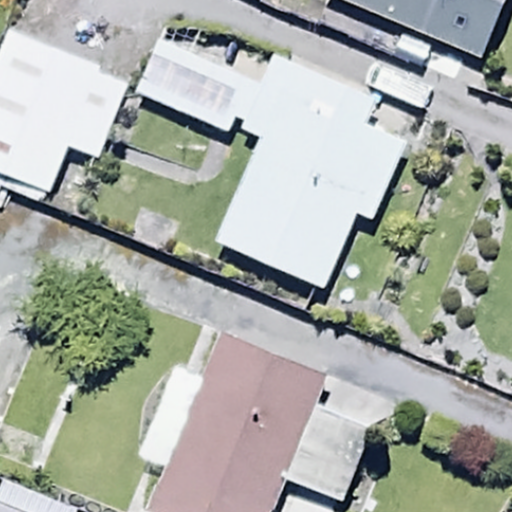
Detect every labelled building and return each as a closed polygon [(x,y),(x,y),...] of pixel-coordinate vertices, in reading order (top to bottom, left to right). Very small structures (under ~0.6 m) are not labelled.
[(511,2),(511,0),(354,0),(489,58),(511,2)] [(137,78),(63,49),(17,31),(0,74),(0,170),(52,190),(68,150),(103,164),(137,78)] [(256,79),(170,40),(147,90),(233,129),(256,79)] [(382,102),(283,59),(254,125),(273,134),(227,240),(332,286),(365,211),(380,218),(414,142),(373,124),(382,102)] [(333,377),(230,336),(161,511),(279,511),(292,478),(350,500),(377,430),(321,408),(333,377)]
